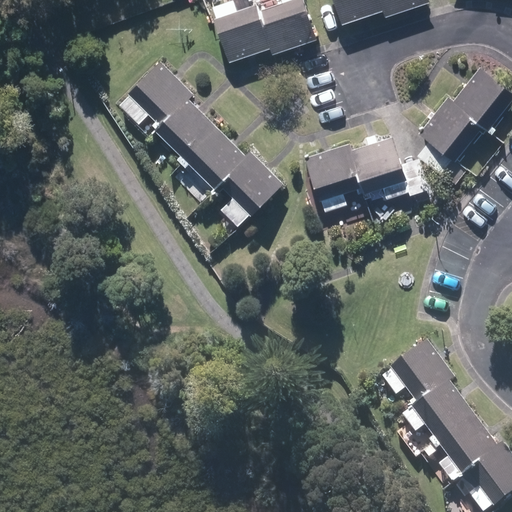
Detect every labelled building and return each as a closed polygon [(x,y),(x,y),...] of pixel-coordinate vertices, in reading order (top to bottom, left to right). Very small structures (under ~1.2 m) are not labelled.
[(249,5),(264,46),(266,54),(310,39),(297,0),(291,0),(256,11),(253,3),(249,5)] [(329,0),(337,23),(376,8),(372,0),(329,0)] [(372,0),(376,8),(379,18),(423,3),(422,0),(372,0)] [(249,5),(209,19),(223,60),(264,46),(249,5)] [(183,98),(188,92),(155,61),(123,94),(157,127),(183,98)] [(448,100),(478,124),(483,128),(509,95),(474,67),(448,100)] [(443,96),(414,133),(450,161),(478,124),(448,100),(443,96)] [(157,127),(151,132),(181,160),(213,126),(183,98),(157,127)] [(213,126),(181,160),(209,187),(212,183),(241,153),(213,126)] [(342,144),(356,186),(358,194),(401,180),(387,137),(347,149),(344,143),(342,144)] [(342,144),(300,158),(319,215),(340,208),(335,193),(356,186),(342,144)] [(241,153),(212,183),(246,215),(278,181),(245,149),(241,153)] [(415,406),(444,383),(450,379),(421,341),(386,367),(375,375),(389,393),(399,385),(415,406)] [(415,406),(408,411),(433,444),(469,416),(444,383),(415,406)] [(444,483),(456,474),(492,447),(469,416),(433,444),(443,457),(432,465),(444,483)] [(477,511),(484,511),(490,508),(511,490),(511,461),(498,443),(492,447),(462,470),(475,487),(477,489),(466,498),(474,507),(477,511)]
